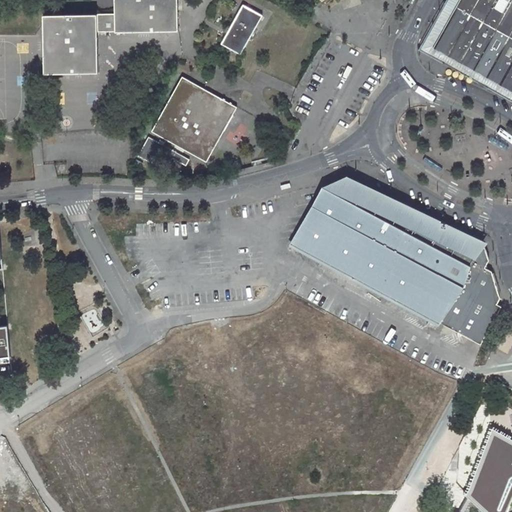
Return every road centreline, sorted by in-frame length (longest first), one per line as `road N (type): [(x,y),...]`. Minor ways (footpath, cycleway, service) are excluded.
road 1 (tertiary): [(0,201),(95,191),(217,192),(373,141)]
road 2 (unknown): [(158,193),(491,366)]
road 3 (unknown): [(0,409),(24,405),(239,511)]
road 4 (unknown): [(341,289),(226,511)]
road 5 (tertiary): [(373,141),(387,165),(443,205),(508,227)]
